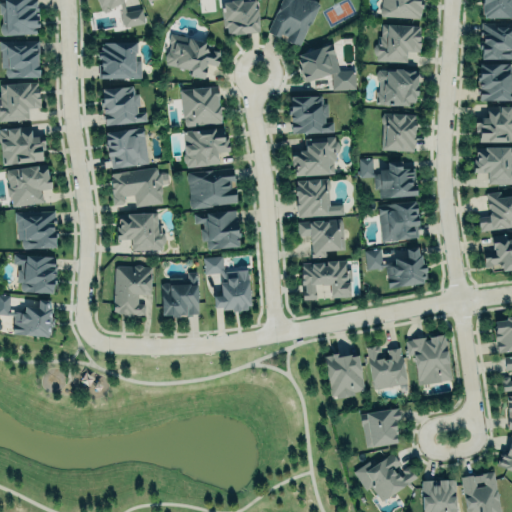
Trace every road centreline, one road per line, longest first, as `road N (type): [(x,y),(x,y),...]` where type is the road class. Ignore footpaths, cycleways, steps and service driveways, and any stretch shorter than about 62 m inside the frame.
road 1 (residential): [(449,2),(440,169),(477,431),(466,449),(435,454),(423,444),(432,424),(475,417)]
road 2 (residential): [(87,334),(106,344),(188,345),(511,291)]
road 3 (residential): [(66,0),(65,78),(84,248),(79,311),(87,334)]
road 4 (residential): [(254,72),(250,108),(273,332)]
